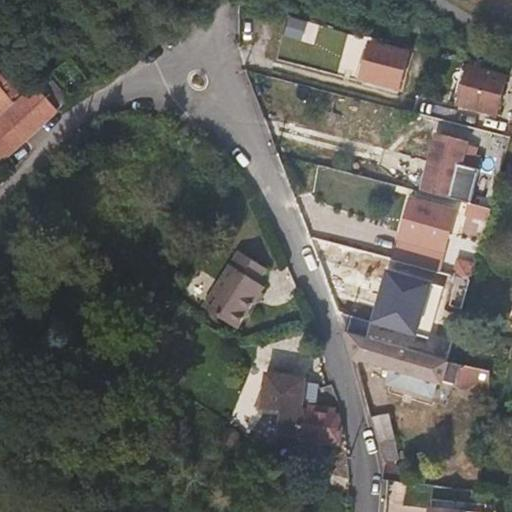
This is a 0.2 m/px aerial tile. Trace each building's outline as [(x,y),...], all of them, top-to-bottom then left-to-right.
[(371,42),(368,52),(363,50),(355,79),(399,90),(409,52),(371,42)] [(497,116),(507,77),(468,66),(463,86),(458,106),(497,116)] [(0,84),(5,80),(0,75),(0,115),(1,117),(0,118),(0,158),(1,161),(30,135),(58,110),(37,86),(36,85),(15,105),(0,87),(0,84)] [(428,147),(425,162),(428,162),(421,191),(470,204),(480,168),(477,167),(480,157),(474,156),(477,149),(466,146),(466,142),(432,133),(428,147)] [(192,173),(194,156),(167,151),(164,168),(192,173)] [(368,168),(348,164),(347,169),(368,174),(368,168)] [(119,228),(110,222),(110,221),(98,213),(99,211),(82,200),(66,189),(47,217),(48,218),(104,255),(122,230),(119,228)] [(444,252),(456,212),(412,199),(406,219),(400,239),(444,252)] [(237,329),(264,286),(258,282),(267,269),(253,260),(239,251),(230,265),(203,307),(237,329)] [(432,341),(446,297),(398,283),(392,305),(385,326),(432,341)] [(367,338),(371,322),(343,314),(350,333),(367,338)] [(164,350),(171,334),(155,328),(149,344),(164,350)] [(317,341),(313,328),(303,331),(307,343),(317,341)] [(367,338),(350,333),(348,334),(351,346),(354,358),(444,384),(444,383),(454,385),(490,396),(490,372),(461,365),(460,365),(446,361),(367,338)] [(276,340),(256,345),(259,359),(279,354),(277,344),(276,340)] [(278,433),(279,433),(279,438),(287,439),(287,434),(298,436),(298,438),(341,444),(344,427),(339,427),(341,414),(337,414),(337,409),(315,406),(318,384),(305,382),(306,373),(275,369),(274,375),(264,374),(260,408),(281,410),(278,433)] [(275,438),(277,413),(258,412),(257,437),(275,438)] [(396,459),(398,458),(388,414),(371,418),(383,461),(396,459)] [(232,445),(240,432),(229,426),(222,439),(232,445)] [(395,468),(396,459),(383,461),(384,465),(384,466),(395,468)] [(395,468),(384,466),(384,480),(411,483),(412,471),(395,468)] [(445,511),(446,504),(431,502),(431,509),(445,511)]
